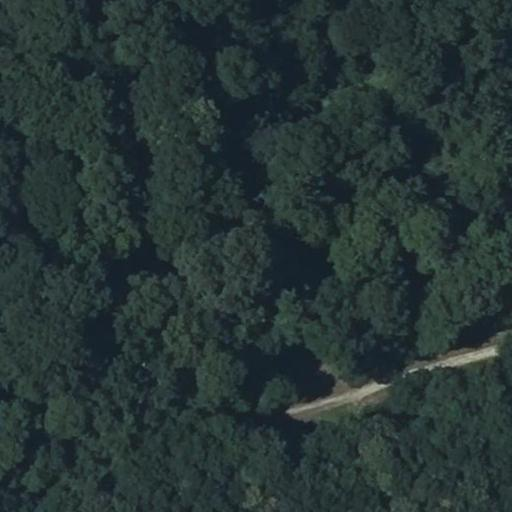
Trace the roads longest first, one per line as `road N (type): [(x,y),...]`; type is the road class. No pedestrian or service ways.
road 1 (track): [(0,492),(382,383)]
road 2 (track): [(382,383),(511,343)]
